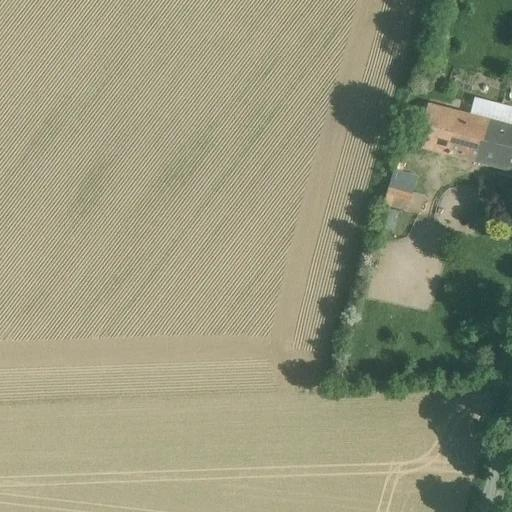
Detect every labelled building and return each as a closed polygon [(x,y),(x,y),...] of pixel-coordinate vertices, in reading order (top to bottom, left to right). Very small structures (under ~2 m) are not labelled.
[(511,108),(476,99),(471,116),(511,126),(511,108)] [(511,126),(471,116),(428,104),(415,147),(511,171),(511,126)] [(417,179),(394,172),(390,185),(413,192),(417,179)] [(413,192),(390,185),(384,204),(408,211),(413,192)] [(413,192),(408,211),(419,214),(424,195),(413,192)]
